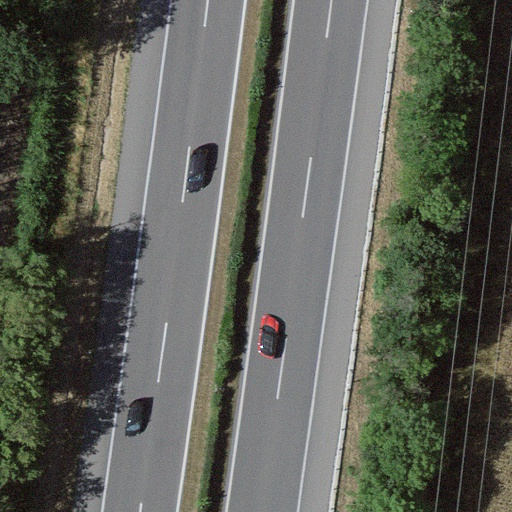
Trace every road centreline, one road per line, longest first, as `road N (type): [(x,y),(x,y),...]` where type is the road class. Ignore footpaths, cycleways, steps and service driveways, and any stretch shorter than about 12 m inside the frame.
road 1 (motorway): [(262,511),(332,0)]
road 2 (motorway): [(209,0),(140,511)]
